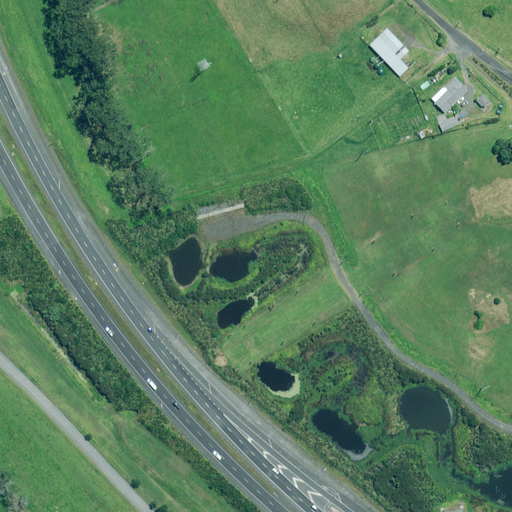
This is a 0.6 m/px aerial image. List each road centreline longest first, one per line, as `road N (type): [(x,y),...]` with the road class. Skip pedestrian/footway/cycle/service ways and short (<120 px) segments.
road 1 (motorway): [(281,511),(118,342),(0,154)]
road 2 (track): [(511,432),(373,333),(313,225),(268,221),(215,238)]
road 3 (motorway): [(0,83),(94,256),(197,395)]
road 4 (unclassified): [(0,357),(150,511)]
road 5 (motorway): [(197,395),(348,511)]
road 6 (motorway): [(197,395),(317,511)]
road 7 (unclassified): [(511,76),(416,0)]
